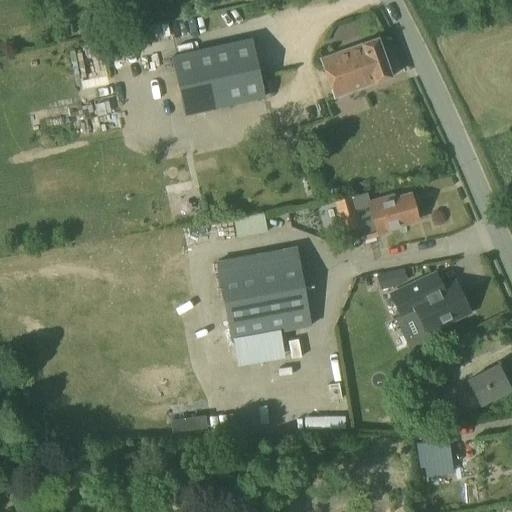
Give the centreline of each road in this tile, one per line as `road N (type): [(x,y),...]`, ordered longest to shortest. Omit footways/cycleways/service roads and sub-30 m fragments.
road 1 (unknown): [(499,239),(360,269),(344,301),(328,377),(311,385),(265,385),(242,373),(213,325),(203,262)]
road 2 (unknown): [(369,0),(335,19),(316,64),(313,101),(272,129),(219,136),(182,128),(167,116),(147,71)]
road 3 (tertiary): [(511,266),(388,0)]
